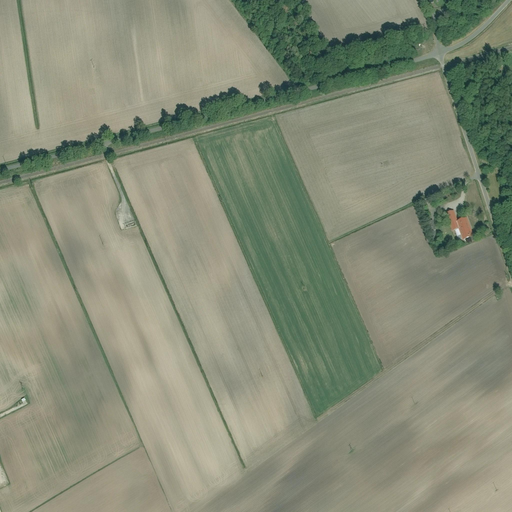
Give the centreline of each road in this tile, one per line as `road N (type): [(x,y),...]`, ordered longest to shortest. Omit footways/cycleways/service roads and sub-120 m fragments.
road 1 (unclassified): [(0,170),(437,53)]
road 2 (unclassified): [(437,53),(511,272)]
